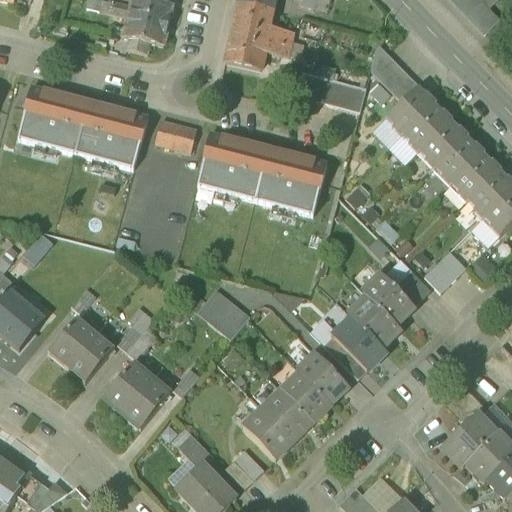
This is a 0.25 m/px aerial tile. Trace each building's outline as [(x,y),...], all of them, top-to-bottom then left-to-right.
[(0,0),(0,5),(12,9),(13,6),(20,7),(21,0),(0,0)] [(159,0),(136,0),(136,3),(131,2),(129,12),(110,8),(108,20),(127,24),(123,43),(127,44),(125,55),(147,60),(149,49),(162,52),(170,10),(167,9),(168,3),(159,1),(159,0)] [(239,0),(238,9),(273,16),(276,0),(239,0)] [(498,24),(475,0),(462,0),(455,8),(484,38),(498,24)] [(110,8),(100,6),(98,18),(108,20),(110,8)] [(273,16),(238,9),(225,67),(261,75),(265,58),(270,34),(273,16)] [(293,39),(270,34),(265,58),(288,63),(293,39)] [(394,67),(377,49),(370,75),(377,83),(394,67)] [(394,67),(377,83),(385,91),(402,75),(394,67)] [(402,75),(385,91),(393,100),(410,83),(402,75)] [(365,94),(301,78),(296,100),(359,116),(365,94)] [(410,83),(393,100),(401,108),(417,93),(418,93),(419,92),(410,83)] [(89,107),(30,92),(21,127),(21,128),(22,127),(79,142),(89,107)] [(417,93),(401,108),(385,123),(392,130),(391,132),(401,141),(402,140),(434,109),(435,108),(429,102),(428,104),(418,93),(417,93)] [(147,122),(89,107),(79,142),(137,157),(137,158),(138,158),(147,122)] [(434,109),(402,140),(408,146),(406,147),(417,158),(418,157),(450,126),(451,125),(445,118),(443,119),(434,109)] [(196,135),(160,126),(154,149),(190,158),(196,135)] [(450,126),(418,157),(424,163),(423,164),(433,175),(435,173),(466,142),(467,141),(462,135),(460,137),(450,126)] [(79,142),(22,127),(21,128),(17,145),(75,160),(79,142)] [(267,153),(209,138),(200,174),(201,174),(258,189),(267,153)] [(137,157),(79,142),(75,160),(132,175),(137,158),(137,157)] [(466,142),(435,173),(441,179),(439,181),(449,191),(451,190),(482,159),(484,158),(478,152),(477,154),(466,142)] [(326,168),(267,153),(258,189),(316,203),(316,204),(317,204),(326,168)] [(482,159),(451,190),(457,196),(456,198),(466,208),(467,206),(498,176),(500,174),(494,168),(493,170),(482,159)] [(258,189),(201,174),(196,192),(254,206),(258,189)] [(498,176),(467,206),(473,212),(471,214),(482,224),(483,223),(511,194),(511,186),(511,185),(509,186),(498,176)] [(316,203),(258,189),(254,206),(312,221),(316,204),(316,203)] [(511,194),(483,223),(489,229),(488,230),(498,241),(511,227),(511,194)] [(465,274),(449,257),(440,265),(457,282),(465,274)] [(457,282),(440,265),(432,273),(449,290),(457,282)] [(449,290),(432,273),(423,281),(440,298),(449,290)] [(430,295),(410,276),(402,284),(421,304),(430,295)] [(393,292),(381,280),(362,298),(366,303),(394,331),(413,312),(393,292)] [(13,289),(3,281),(0,284),(0,304),(7,295),(13,289)] [(421,304),(402,284),(393,292),(413,312),(421,304)] [(95,302),(85,294),(71,312),(80,320),(95,302)] [(43,325),(7,295),(0,304),(0,340),(18,355),(43,325)] [(394,331),(366,303),(348,321),(352,325),(380,354),(399,335),(394,331)] [(248,323),(225,304),(206,327),(229,346),(248,323)] [(321,322),(309,310),(303,316),(315,327),(321,322)] [(76,323),(47,358),(66,374),(95,339),(76,323)] [(380,354),(352,325),(334,343),(333,343),(346,356),(365,376),(384,358),(380,354)] [(334,343),(321,330),(312,339),(337,365),(346,356),(333,343),(334,343)] [(132,332),(116,351),(126,358),(141,340),(132,332)] [(155,343),(145,335),(141,340),(126,358),(136,367),(155,343)] [(95,339),(66,374),(84,389),(114,354),(95,339)] [(501,350),(485,367),(493,376),(510,359),(501,350)] [(365,376),(346,356),(337,365),(357,385),(365,376)] [(511,361),(510,359),(493,376),(501,383),(511,372),(511,361)] [(346,393),(314,360),(297,377),(298,378),(329,410),(346,393)] [(150,385),(132,370),(103,405),(121,420),(150,385)] [(511,372),(501,383),(510,392),(511,390),(511,372)] [(189,375),(172,397),(181,404),(199,383),(189,375)] [(329,410),(298,378),(279,397),(311,429),(330,411),(329,410)] [(150,385),(121,420),(140,435),(169,400),(150,385)] [(462,389),(444,406),(453,415),(470,398),(462,389)] [(311,429),(279,397),(261,415),(293,448),(311,429)] [(470,398),(453,415),(461,423),(478,406),(470,398)] [(478,406),(461,423),(468,431),(477,422),(478,423),(487,415),(478,406)] [(293,448),(261,415),(242,433),(274,466),(293,448)] [(468,431),(444,454),(462,472),(465,469),(495,440),(478,423),(477,422),(468,431)] [(495,440),(465,469),(483,487),(485,485),(511,459),(511,451),(498,437),(495,440)] [(212,462),(190,440),(177,453),(187,463),(197,474),(202,469),(203,470),(212,462)] [(263,476),(244,456),(233,466),(253,486),(263,476)] [(511,459),(485,485),(503,503),(506,501),(511,494),(511,459)] [(0,511),(9,511),(16,503),(30,483),(0,461),(0,511)] [(197,474),(187,463),(165,485),(175,495),(197,474)] [(253,486),(233,466),(224,475),(244,495),(253,486)] [(203,470),(202,469),(197,474),(175,495),(191,511),(227,511),(236,503),(203,470)] [(48,495),(30,483),(16,503),(29,511),(38,511),(49,496),(48,495)] [(54,488),(48,495),(49,496),(38,511),(48,511),(66,500),(54,488)] [(355,492),(338,509),(340,511),(352,511),(364,501),(355,492)] [(390,494),(373,511),(374,511),(394,511),(402,506),(390,494)] [(364,501),(352,511),(368,511),(372,509),(364,501)]
